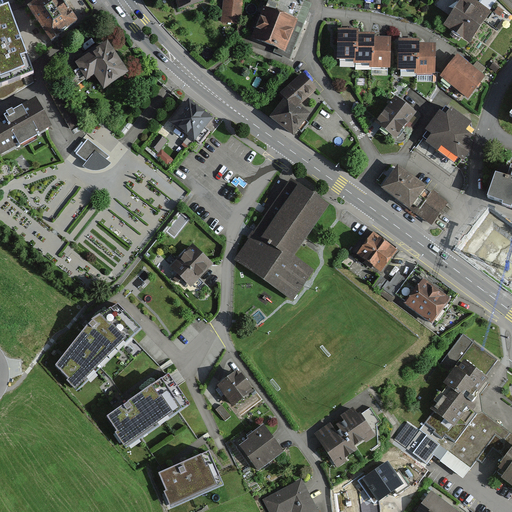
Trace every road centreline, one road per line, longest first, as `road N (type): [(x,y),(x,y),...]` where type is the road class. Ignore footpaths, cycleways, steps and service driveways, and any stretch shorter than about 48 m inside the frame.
road 1 (residential): [(283,145),(233,223),(224,330),(228,347),(312,461),(328,511)]
road 2 (primary): [(283,145),(189,76),(121,0)]
road 3 (residential): [(315,12),(312,65),(355,125),(370,164)]
road 4 (residential): [(315,12),(394,23),(446,46)]
road 5 (residential): [(370,164),(408,160),(443,184),(462,220)]
